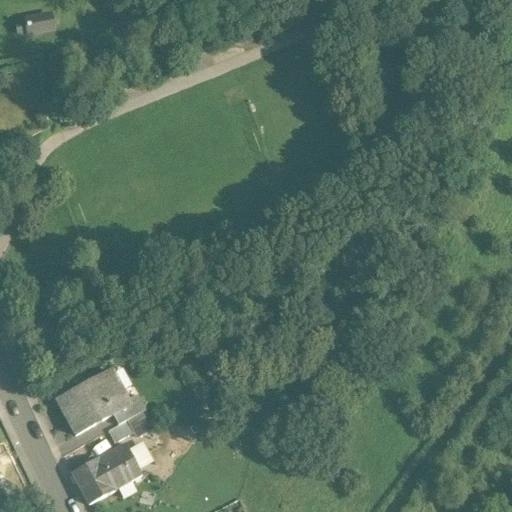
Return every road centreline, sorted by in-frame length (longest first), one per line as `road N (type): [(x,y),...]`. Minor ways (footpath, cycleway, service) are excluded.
road 1 (track): [(398,511),(511,358)]
road 2 (tertiary): [(0,372),(68,511)]
